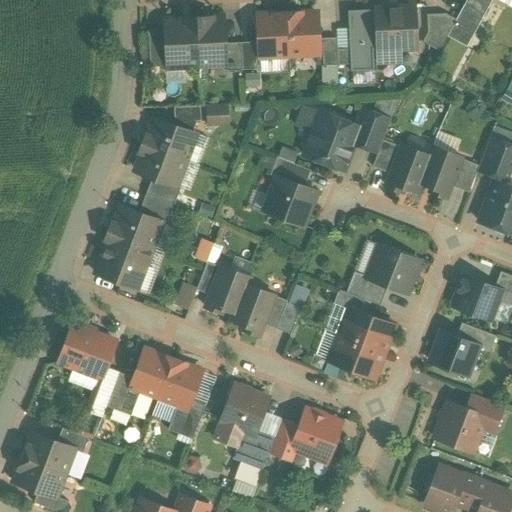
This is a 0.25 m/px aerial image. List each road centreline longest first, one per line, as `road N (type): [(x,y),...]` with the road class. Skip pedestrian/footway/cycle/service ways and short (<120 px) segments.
road 1 (residential): [(58,280),(388,403)]
road 2 (residential): [(58,280),(112,143),(127,66),(126,0)]
road 3 (residential): [(388,403),(449,244)]
road 4 (residential): [(0,430),(58,280)]
road 5 (residential): [(331,203),(449,244)]
